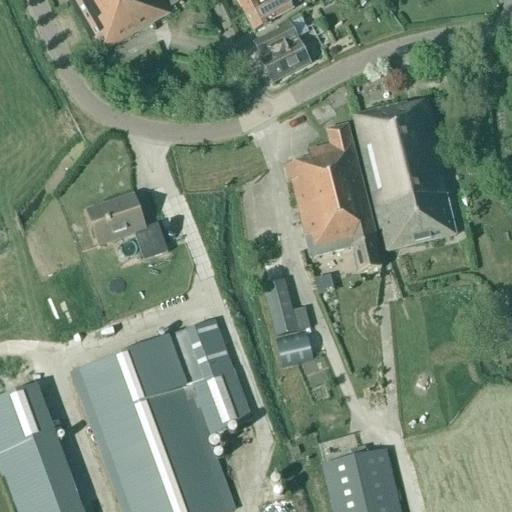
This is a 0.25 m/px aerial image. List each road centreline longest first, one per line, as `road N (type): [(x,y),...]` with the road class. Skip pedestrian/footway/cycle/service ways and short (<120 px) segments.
road 1 (tertiary): [(268,108),(209,144),(142,142),(96,121),(49,54),(31,0)]
road 2 (tertiary): [(268,108),(384,51),(511,31)]
road 3 (residential): [(268,108),(209,0)]
